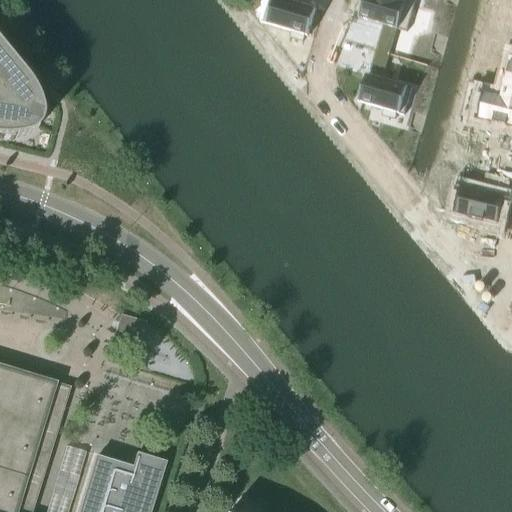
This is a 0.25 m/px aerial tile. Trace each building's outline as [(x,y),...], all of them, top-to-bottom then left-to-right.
[(281,0),(274,0),(267,25),(308,37),(316,10),(281,0)] [(386,0),(364,0),(359,19),(398,31),(405,6),(386,0)] [(511,18),(503,16),(500,30),(511,32),(511,18)] [(511,32),(500,30),(496,44),(511,47),(511,32)] [(382,32),(377,52),(390,56),(396,36),(382,32)] [(0,139),(11,142),(12,139),(15,138),(18,138),(21,137),(24,137),(26,136),(28,135),(29,135),(31,134),(33,133),(34,132),(35,130),(37,129),(38,128),(39,126),(40,124),(40,123),(41,121),(41,119),(41,116),(41,114),(41,112),(40,109),(39,106),(38,102),(37,100),(36,97),(38,95),(0,48),(0,139)] [(377,52),(371,71),(384,75),(390,56),(377,52)] [(511,59),(510,59),(500,100),(511,103),(511,59)] [(367,76),(359,103),(400,115),(408,88),(367,76)] [(483,96),(477,121),(492,125),(505,129),(506,128),(511,129),(511,103),(500,100),(483,96)] [(470,150),(467,164),(490,170),(494,156),(470,150)] [(398,183),(404,167),(387,161),(382,177),(398,183)] [(467,164),(464,178),(487,183),(490,170),(467,164)] [(460,189),(454,214),(469,218),(469,219),(482,222),(483,221),(497,224),(503,199),(460,189)] [(65,320),(69,305),(36,297),(32,312),(65,320)] [(121,313),(115,337),(140,344),(147,320),(121,313)] [(0,511),(148,511),(163,465),(134,456),(130,470),(94,459),(77,511),(30,511),(68,390),(55,386),(56,386),(0,368),(0,511)]
